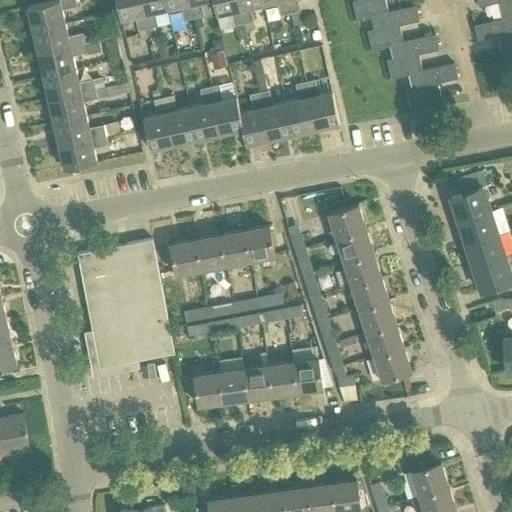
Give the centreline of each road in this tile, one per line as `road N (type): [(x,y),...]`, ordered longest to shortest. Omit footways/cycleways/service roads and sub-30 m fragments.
road 1 (residential): [(73,468),(475,411)]
road 2 (residential): [(25,226),(394,159)]
road 3 (residential): [(475,411),(394,159)]
road 4 (residential): [(73,468),(25,226)]
road 5 (residential): [(25,226),(0,105)]
road 6 (residential): [(394,159),(511,135)]
